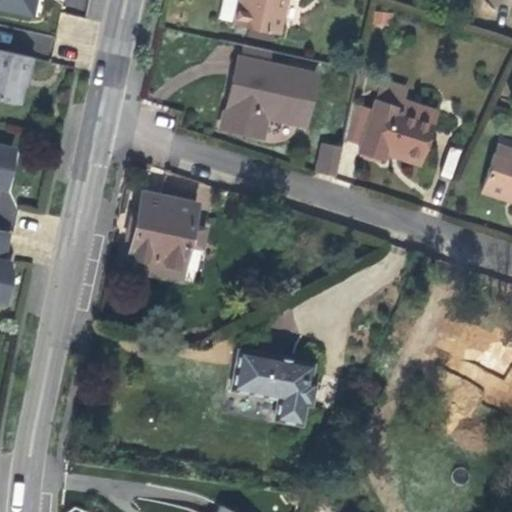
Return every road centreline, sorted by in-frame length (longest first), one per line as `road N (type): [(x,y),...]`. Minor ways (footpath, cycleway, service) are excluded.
road 1 (residential): [(94,119),(511,260)]
road 2 (tertiary): [(94,119),(27,430),(22,511)]
road 3 (tertiary): [(120,0),(94,119)]
